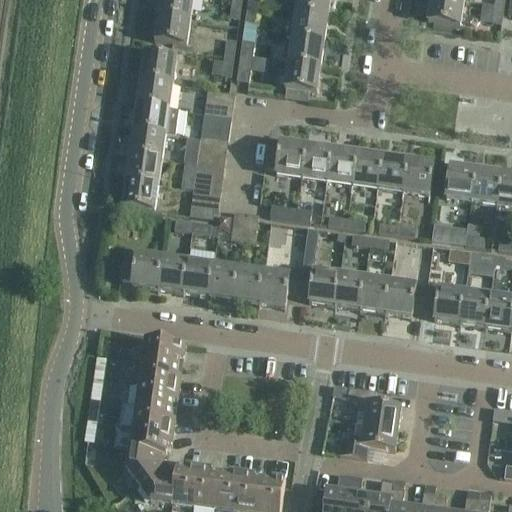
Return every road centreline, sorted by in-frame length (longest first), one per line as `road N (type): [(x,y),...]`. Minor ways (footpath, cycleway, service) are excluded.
road 1 (residential): [(511,493),(217,442),(206,417),(218,333)]
road 2 (tertiary): [(75,313),(64,211),(95,0)]
road 3 (residential): [(218,333),(511,376)]
road 4 (tertiary): [(49,511),(50,410),(75,313)]
road 5 (residential): [(511,90),(384,69),(393,0)]
road 6 (residential): [(75,313),(218,333)]
